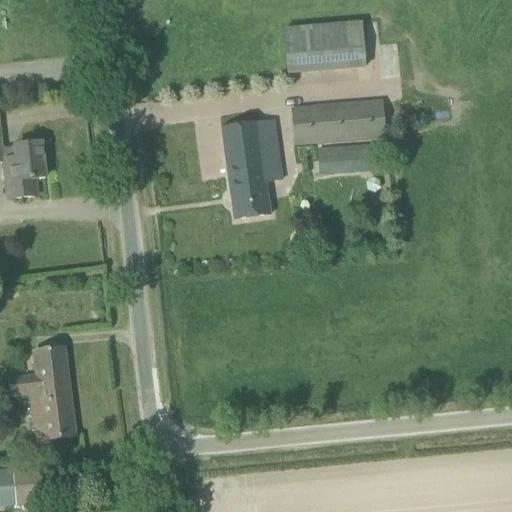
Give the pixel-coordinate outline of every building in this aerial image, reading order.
[(282,30),(287,76),(365,70),(361,24),(282,30)] [(382,102),(290,110),(293,148),(344,144),(369,142),(385,141),(382,102)] [(274,122),(221,130),(234,221),(270,216),(266,185),(283,182),(274,122)] [(0,165),(1,165),(5,201),(36,198),(34,181),(44,180),(40,145),(1,149),(0,138),(0,165)] [(375,147),(332,149),(334,171),(376,169),(375,150),(375,147)] [(75,439),(64,350),(34,354),(36,375),(8,379),(10,395),(30,393),(36,443),(75,439)] [(41,470),(0,473),(0,511),(44,507),(41,470)]
